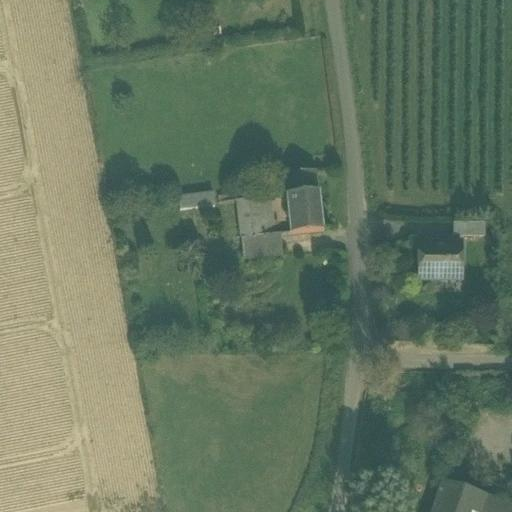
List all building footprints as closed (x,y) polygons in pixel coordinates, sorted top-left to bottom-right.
[(285,197),(289,236),(322,233),(318,193),(317,193),(315,173),(284,176),(286,197),(285,197)] [(232,203),(236,202),(259,200),(258,189),(231,192),(232,203)] [(178,199),(179,212),(214,209),(212,195),(178,199)] [(269,199),(259,200),(260,211),(271,210),(269,199)] [(260,211),(259,200),(236,202),(240,241),(274,237),(271,210),(260,211)] [(455,241),(487,242),(487,227),(455,227),(455,241)] [(240,241),(242,260),(281,256),(280,237),(274,237),(240,241)] [(460,284),(462,284),(463,247),(421,246),(420,284),(446,284),(446,279),(460,279),(460,284)] [(480,511),(486,495),(456,485),(443,480),(431,511),(480,511)] [(511,511),(511,503),(502,500),(486,495),(480,511),(511,511)]
